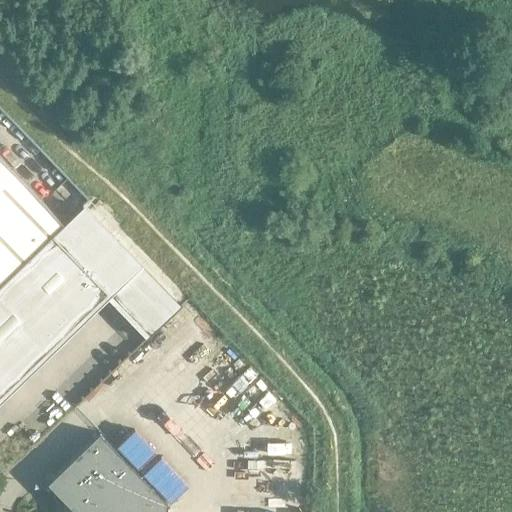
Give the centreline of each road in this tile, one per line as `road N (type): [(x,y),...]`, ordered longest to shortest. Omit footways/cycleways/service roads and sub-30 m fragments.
road 1 (unknown): [(0,482),(110,422),(131,421),(152,430),(200,483),(210,511)]
road 2 (unknown): [(0,435),(113,339)]
